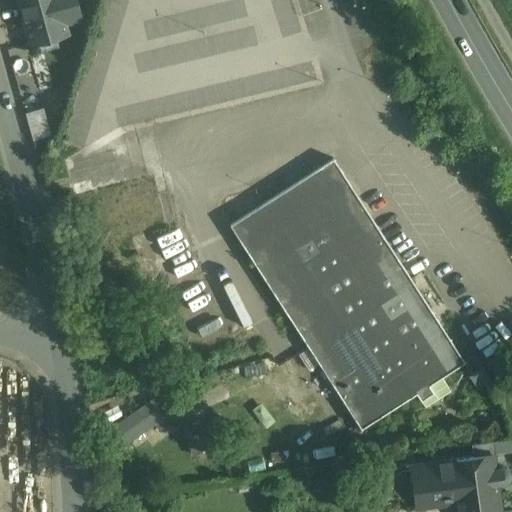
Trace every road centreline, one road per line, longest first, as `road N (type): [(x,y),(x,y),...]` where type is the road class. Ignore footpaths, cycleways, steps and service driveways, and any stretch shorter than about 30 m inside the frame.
road 1 (residential): [(0,113),(65,339)]
road 2 (residential): [(65,339),(77,511)]
